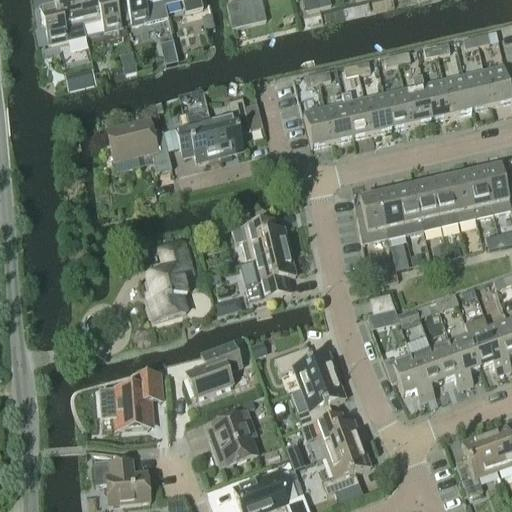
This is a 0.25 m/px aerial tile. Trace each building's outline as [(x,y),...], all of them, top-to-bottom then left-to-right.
[(49,0),(51,9),(37,12),(40,22),(42,34),(46,50),(64,46),(84,42),(81,28),(74,0),(49,0)] [(74,0),(81,28),(84,42),(101,37),(119,33),(113,6),(111,0),(74,0)] [(122,0),(123,3),(129,31),(147,27),(165,22),(162,9),(159,0),(122,0)] [(159,0),(162,9),(180,5),(183,18),(201,14),(198,0),(159,0)] [(319,14),(331,11),(327,0),(324,0),(316,2),(319,14)] [(253,28),(264,25),(259,1),(247,4),(253,28)] [(308,16),(319,14),(316,2),(305,4),(308,16)] [(242,31),(253,28),(247,4),(236,7),(242,31)] [(231,34),(242,31),(236,7),(225,9),(231,34)] [(477,52),(489,50),(487,40),(475,43),(477,52)] [(465,55),(477,52),(475,43),(462,46),(465,55)] [(437,62),(450,59),(447,49),(435,52),(437,62)] [(425,65),(437,62),(435,52),(423,55),(425,65)] [(397,71),(410,68),(408,59),(395,61),(397,71)] [(385,74),(397,71),(395,61),(383,64),(385,74)] [(87,62),(76,64),(80,80),(91,78),(87,62)] [(357,81),(370,78),(368,68),(355,71),(357,81)] [(133,69),(121,72),(123,80),(123,82),(135,79),(135,77),(133,69)] [(345,83),(357,81),(355,71),(343,74),(345,83)] [(491,112),(511,107),(503,72),(483,76),(491,112)] [(471,117),(491,112),(483,76),(463,81),(471,117)] [(317,90),(330,87),(328,77),(315,80),(317,90)] [(94,90),(94,89),(94,87),(92,78),(80,81),(82,90),(83,91),(83,92),(94,90)] [(306,92),(317,90),(315,80),(303,83),(306,92)] [(411,131),(431,126),(423,90),(420,80),(412,82),(414,92),(403,95),(411,131)] [(451,121),(471,117),(463,81),(443,86),(451,121)] [(431,126),(451,121),(443,86),(423,90),(431,126)] [(391,135),(411,131),(403,95),(383,100),(391,135)] [(352,107),(350,98),(340,100),(343,109),(351,145),(371,140),(363,104),(352,107)] [(371,140),(391,135),(383,100),(363,104),(371,140)] [(208,126),(218,163),(241,157),(236,135),(248,132),(240,105),(226,108),(229,121),(208,126)] [(331,149),(351,145),(343,109),(323,114),(331,149)] [(311,154),(331,149),(323,114),(303,118),(311,154)] [(188,147),(194,169),(218,163),(208,126),(208,122),(202,124),(196,120),(186,123),(185,118),(170,122),(177,150),(188,147)] [(157,123),(147,125),(151,139),(160,137),(157,123)] [(151,139),(147,125),(104,136),(112,167),(150,158),(155,178),(170,174),(160,137),(151,139)] [(500,171),(482,176),(493,222),(511,217),(508,206),(500,171)] [(482,176),(464,180),(475,226),(493,222),(482,176)] [(464,180),(447,184),(458,230),(475,226),(464,180)] [(447,184),(429,188),(440,234),(458,230),(447,184)] [(429,188),(412,192),(422,236),(423,238),(440,234),(429,188)] [(412,192),(394,196),(404,240),(422,236),(412,192)] [(394,196),(376,200),(387,244),(404,240),(394,196)] [(363,223),(356,225),(361,251),(380,246),(387,244),(376,200),(358,204),(363,223)] [(261,226),(229,234),(233,249),(246,246),(251,267),(288,258),(282,234),(276,235),(264,238),(261,226)] [(499,252),(496,240),(484,243),(487,255),(499,252)] [(151,327),(183,318),(179,302),(184,300),(180,282),(190,279),(181,249),(156,255),(162,277),(143,282),(149,304),(145,305),(151,327)] [(402,249),(389,252),(394,276),(407,273),(402,249)] [(444,250),(431,252),(434,265),(447,263),(444,250)] [(457,251),(446,253),(448,263),(460,261),(457,251)] [(251,267),(239,269),(244,290),(243,290),(246,305),(247,310),(280,302),(279,297),(276,285),(287,283),(293,281),(288,258),(251,267)] [(420,259),(410,262),(412,272),(422,269),(420,259)] [(381,280),(368,283),(370,292),(378,290),(383,289),(381,280)] [(494,295),(511,288),(511,282),(511,281),(491,288),(494,295)] [(460,298),(460,299),(463,309),(476,304),(472,295),(472,294),(463,297),(460,298)] [(375,322),(394,316),(389,301),(370,307),(375,322)] [(438,318),(457,311),(454,302),(434,309),(438,318)] [(229,318),(226,305),(214,309),(217,321),(229,318)] [(419,325),(438,318),(434,309),(415,315),(419,325)] [(375,322),(367,324),(371,337),(398,330),(394,316),(375,322)] [(401,333),(419,327),(415,316),(397,322),(401,333)] [(483,322),(463,329),(467,339),(479,374),(491,370),(495,381),(503,378),(486,332),(483,322)] [(511,344),(505,325),(486,332),(503,378),(510,376),(505,364),(511,361),(511,344)] [(467,339),(448,346),(465,392),(471,389),(467,378),(479,374),(467,339)] [(424,342),(406,348),(410,359),(408,360),(425,407),(433,404),(428,392),(440,387),(428,353),(424,342)] [(448,346),(428,353),(440,387),(452,383),(456,395),(465,392),(448,346)] [(262,347),(250,351),(254,363),(266,359),(262,347)] [(192,405),(230,392),(226,379),(240,374),(231,349),(199,360),(204,373),(183,380),(192,405)] [(309,365),(305,353),(271,365),(277,380),(292,374),(299,395),(335,381),(326,359),(309,365)] [(388,368),(383,370),(385,375),(389,389),(391,388),(395,387),(400,401),(413,397),(418,409),(425,407),(408,360),(388,367),(388,368)] [(299,434),(330,422),(326,411),(343,405),(335,381),(299,395),(306,414),(294,419),(299,434)] [(116,435),(147,433),(145,407),(157,406),(155,382),(131,383),(132,394),(113,395),(116,435)] [(251,406),(227,414),(230,422),(246,416),(254,414),(251,406)] [(220,475),(257,461),(251,445),(255,443),(246,416),(230,422),(209,430),(217,454),(213,455),(220,475)] [(335,434),(330,422),(299,434),(304,447),(317,443),(324,464),(360,451),(352,427),(335,434)] [(511,448),(506,433),(484,441),(497,477),(511,471),(511,448)] [(467,504),(482,498),(477,485),(497,477),(484,441),(460,450),(466,467),(455,471),(467,504)] [(325,502),(355,490),(351,479),(368,473),(360,451),(324,464),(331,483),(320,488),(325,502)] [(300,460),(288,464),(293,475),(304,471),(300,460)] [(131,479),(130,467),(92,471),(94,492),(104,491),(106,511),(147,508),(144,478),(131,479)] [(295,504),(285,477),(274,482),(273,480),(231,495),(237,511),(281,511),(286,511),(284,508),(295,504)]
